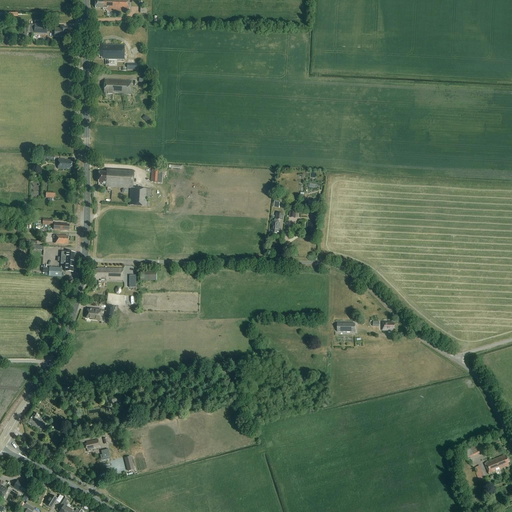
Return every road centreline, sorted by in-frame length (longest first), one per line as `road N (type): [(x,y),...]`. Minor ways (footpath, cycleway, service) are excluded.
road 1 (unclassified): [(511,442),(476,375),(413,332),(345,269),(84,258)]
road 2 (primary): [(84,258),(85,0)]
road 3 (primary): [(4,439),(60,344),(84,258)]
